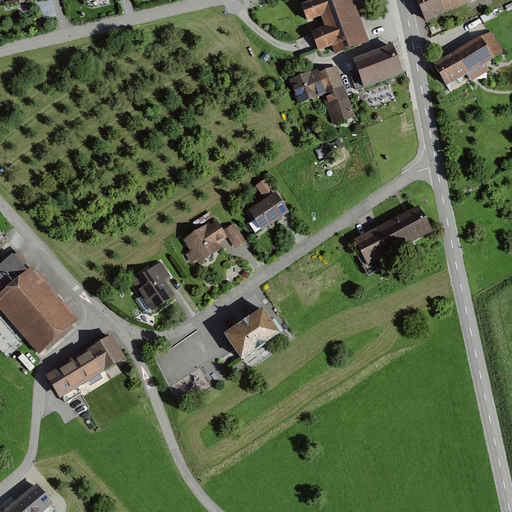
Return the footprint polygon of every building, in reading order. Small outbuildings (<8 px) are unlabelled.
[(356,0),(318,0),(319,3),(304,8),(310,24),(326,18),(331,32),(319,36),(325,52),(338,48),(341,56),(373,45),(356,0)] [(461,0),(418,0),(416,1),(425,24),(465,7),(461,0)] [(485,40),(436,69),(449,89),(497,60),(485,40)] [(398,48),(357,64),(360,71),(350,75),(358,96),(409,77),(398,48)] [(358,120),(339,69),(319,76),(326,96),(338,127),(358,120)] [(303,105),(326,96),(319,76),(317,72),(294,80),(303,105)] [(271,203),(252,215),(264,234),(291,217),(270,184),(262,189),(271,203)] [(422,214),(385,233),(397,256),(434,236),(422,214)] [(220,222),(186,242),(200,267),(225,252),(221,246),(230,241),(220,222)] [(385,233),(357,247),(369,270),(397,256),(385,233)] [(0,309),(40,356),(79,323),(22,255),(0,273),(0,292),(5,298),(0,302),(0,309)] [(169,275),(161,264),(133,283),(143,296),(136,301),(147,319),(178,299),(164,278),(169,275)] [(263,314),(228,337),(245,363),(281,340),(263,314)] [(115,339),(48,380),(62,402),(129,361),(115,339)]
